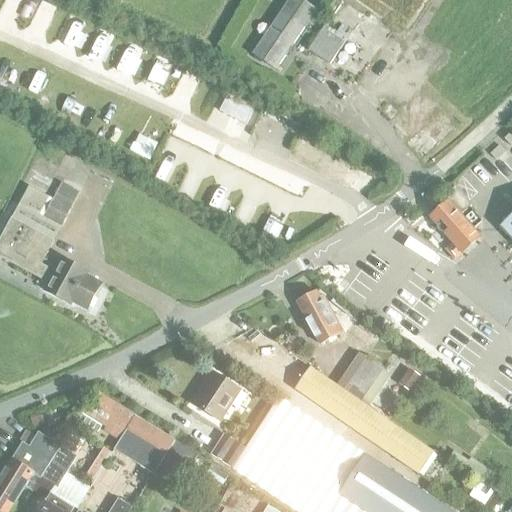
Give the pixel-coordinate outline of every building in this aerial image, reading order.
[(301,0),(289,0),(253,54),(276,71),(316,11),(301,0)] [(230,100),(223,113),(246,125),(253,111),(230,100)] [(53,185),(35,176),(30,187),(48,196),(53,185)] [(78,194),(61,185),(43,219),(61,228),(78,194)] [(447,205),(431,218),(453,243),(462,253),(479,239),(448,203),(447,205)] [(511,216),(500,228),(511,240),(511,216)] [(11,218),(0,240),(0,256),(41,280),(47,269),(41,265),(54,242),(11,218)] [(100,284),(99,283),(84,276),(86,272),(61,259),(44,291),(69,304),(71,301),(87,309),(100,284)] [(296,303),(320,345),(342,333),(322,296),(319,298),(316,293),(296,303)] [(359,354),(339,383),(362,399),(382,370),(359,354)] [(310,368),(294,390),(419,475),(434,453),(359,402),(362,399),(339,383),(336,386),(310,368)] [(191,404),(194,406),(220,423),(241,391),(211,372),(191,404)] [(95,391),(60,447),(74,456),(91,429),(97,433),(101,426),(121,439),(135,416),(95,391)] [(210,455),(297,511),(322,511),(336,491),(361,453),(278,398),(245,448),(224,434),(212,452),(210,455)] [(121,439),(119,442),(158,466),(174,441),(135,416),(121,439)] [(0,511),(10,511),(33,475),(40,480),(40,479),(60,447),(38,433),(37,435),(29,448),(22,443),(12,460),(0,478),(0,511)] [(53,488),(37,511),(75,511),(76,510),(89,489),(65,476),(77,457),(74,456),(60,447),(40,479),(40,480),(53,488)] [(104,447),(85,478),(93,483),(96,478),(107,462),(113,452),(104,447)] [(361,453),(336,491),(368,511),(451,511),(361,453)] [(368,511),(336,491),(322,511),(368,511)] [(117,499),(109,511),(129,511),(132,508),(117,499)]
